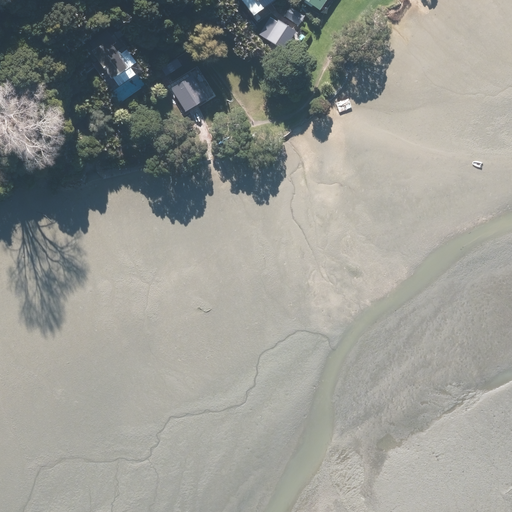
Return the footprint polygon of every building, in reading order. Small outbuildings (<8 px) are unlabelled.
[(244,0),(254,13),(271,0),(244,0)] [(308,0),(321,9),(326,0),(308,0)] [(284,15),(299,25),(305,16),(291,6),(284,15)] [(283,49),(297,30),(273,13),(259,33),(283,49)] [(124,101),(147,83),(132,64),(139,59),(109,20),(79,43),(124,101)] [(171,88),(186,110),(195,105),(207,97),(193,74),(171,88)]
